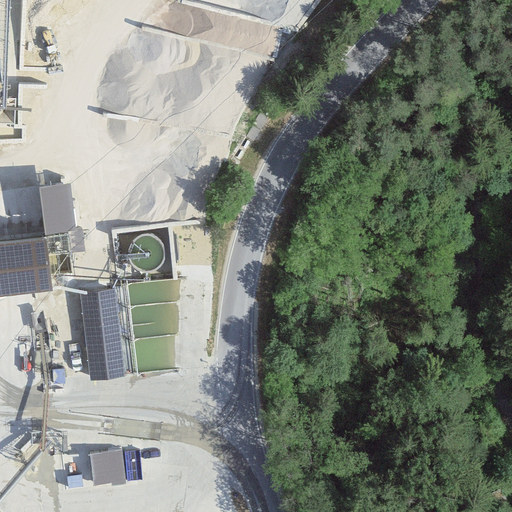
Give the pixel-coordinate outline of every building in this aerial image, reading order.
[(45,224),(74,222),(71,175),(42,177),(45,224)] [(0,284),(72,275),(66,228),(0,237),(0,284)] [(128,377),(187,374),(182,278),(123,281),(128,377)] [(121,284),(85,285),(89,375),(125,374),(121,284)] [(91,446),(93,478),(116,477),(115,461),(122,460),(121,444),(91,446)] [(136,511),(205,511),(201,464),(132,472),(136,511)]
